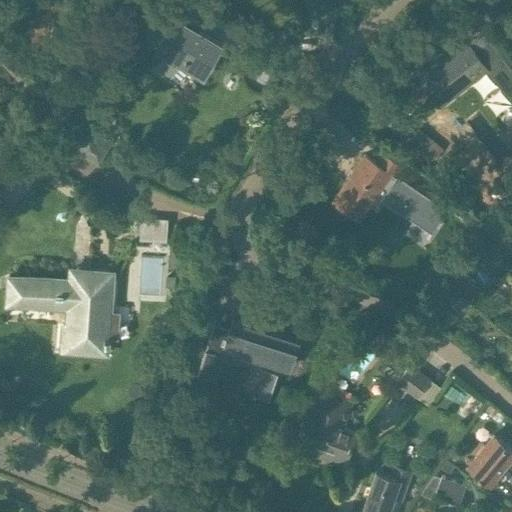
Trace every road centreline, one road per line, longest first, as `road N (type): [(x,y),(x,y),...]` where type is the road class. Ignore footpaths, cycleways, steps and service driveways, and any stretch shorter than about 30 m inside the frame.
road 1 (residential): [(511,405),(397,311),(254,260),(235,221),(316,89),(396,0)]
road 2 (secondary): [(175,511),(0,446)]
road 3 (secondary): [(0,464),(132,511)]
